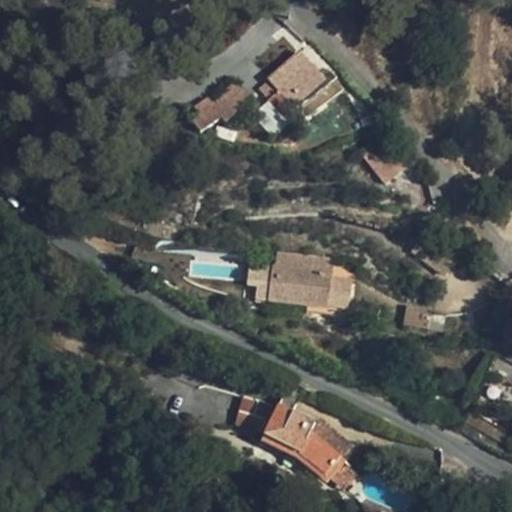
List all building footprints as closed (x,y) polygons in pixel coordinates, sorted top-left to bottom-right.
[(161,76),(185,65),(172,36),(127,56),(136,76),(157,66),(161,76)] [(325,81),(300,53),(259,90),(268,102),(283,119),(325,81)] [(239,85),(212,106),(214,108),(222,118),(227,124),(252,101),(239,85)] [(201,134),(222,118),(214,108),(194,124),(201,134)] [(334,272),(273,266),(268,303),(330,309),(330,314),(336,315),(337,307),(330,307),(334,272)] [(511,319),(510,319),(503,336),(511,340),(511,319)] [(291,382),(280,405),(293,412),(304,389),(291,382)] [(294,412),(293,412),(280,405),(279,405),(264,439),(301,457),(326,478),(342,458),(352,447),(323,422),(322,423),(321,425),(319,426),(317,426),(316,426),(315,426),(315,425),(314,423),(313,422),(294,413),(294,412)] [(261,433),(265,418),(239,411),(235,426),(261,433)] [(361,474),(342,458),(326,478),(344,493),(361,474)]
